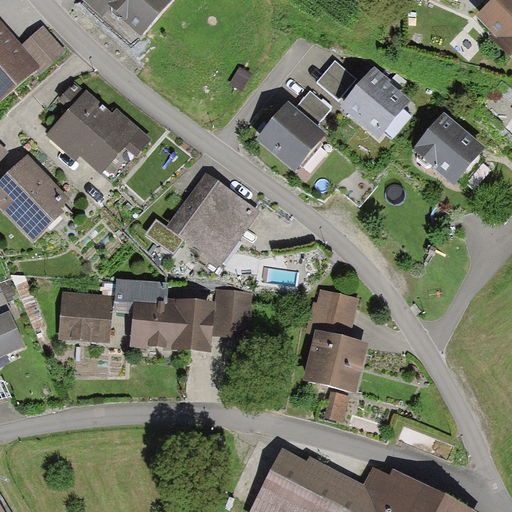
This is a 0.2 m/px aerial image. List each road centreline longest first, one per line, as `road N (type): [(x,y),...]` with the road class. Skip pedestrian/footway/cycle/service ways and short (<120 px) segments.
road 1 (residential): [(481,497),(487,471),(460,406),(423,344),(345,246),(114,72),(40,0)]
road 2 (residential): [(481,497),(411,463),(310,430),(209,414),(95,414),(0,431)]
